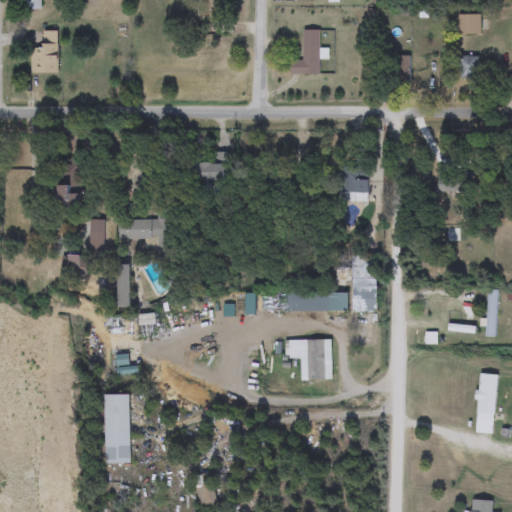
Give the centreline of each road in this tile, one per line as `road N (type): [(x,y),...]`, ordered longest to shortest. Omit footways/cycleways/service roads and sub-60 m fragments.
road 1 (residential): [(511,113),(0,113)]
road 2 (residential): [(400,113),(396,511)]
